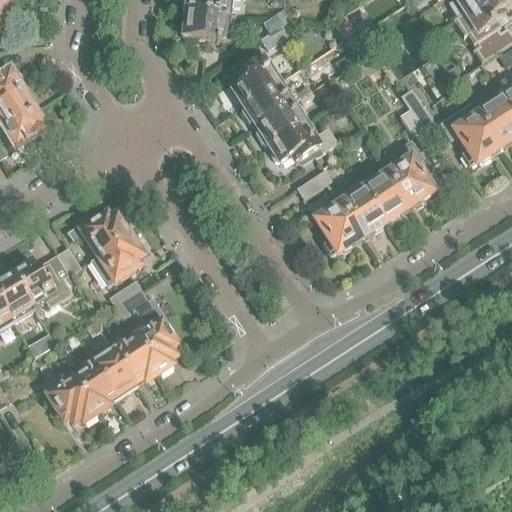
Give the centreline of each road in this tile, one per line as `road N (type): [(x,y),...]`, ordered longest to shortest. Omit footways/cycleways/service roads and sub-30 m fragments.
road 1 (secondary): [(502,252),(102,511)]
road 2 (residential): [(262,357),(200,411),(43,511)]
road 3 (residential): [(315,325),(173,109)]
road 4 (residential): [(129,139),(262,357)]
road 5 (residential): [(511,207),(383,293),(315,325)]
road 6 (residential): [(80,0),(76,57),(129,139)]
road 7 (residential): [(0,220),(129,139)]
